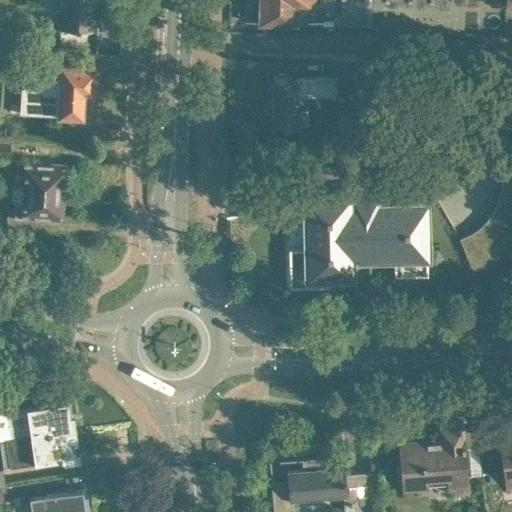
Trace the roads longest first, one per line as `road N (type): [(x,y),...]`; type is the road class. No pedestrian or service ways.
road 1 (tertiary): [(220,367),(448,366),(506,347)]
road 2 (tertiary): [(506,347),(258,339),(222,330)]
road 3 (unclassified): [(143,0),(138,226),(154,229)]
road 4 (tertiary): [(192,300),(183,278),(174,131)]
road 5 (residential): [(347,400),(511,387)]
road 6 (tertiary): [(127,321),(89,322),(0,302)]
road 7 (tertiary): [(0,336),(86,346),(123,363)]
